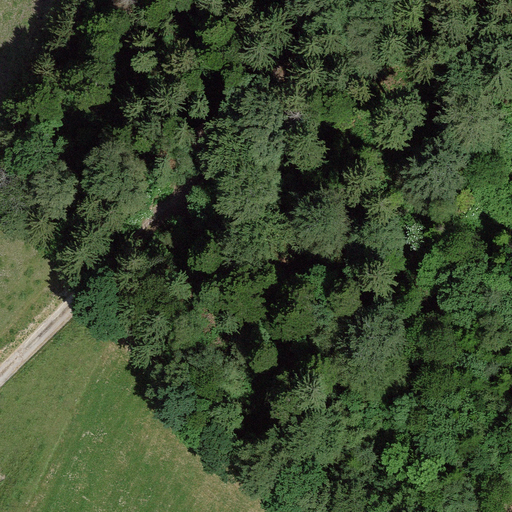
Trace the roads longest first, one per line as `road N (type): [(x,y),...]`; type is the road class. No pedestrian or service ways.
road 1 (track): [(0,372),(197,178),(321,0)]
road 2 (track): [(197,178),(204,244),(149,396)]
